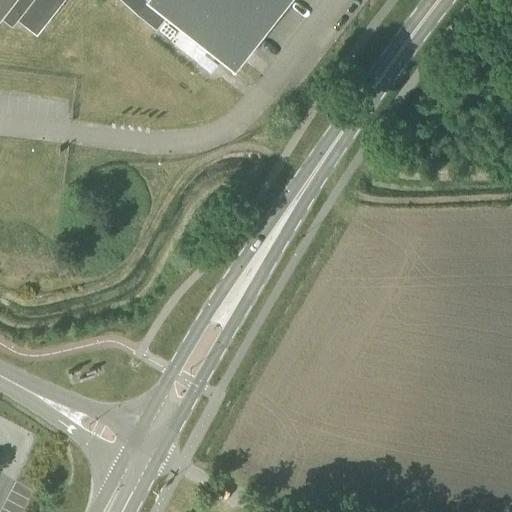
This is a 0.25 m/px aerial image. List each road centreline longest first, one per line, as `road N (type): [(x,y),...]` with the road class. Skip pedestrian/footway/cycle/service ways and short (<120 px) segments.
road 1 (secondary): [(144,454),(318,166),(440,0)]
road 2 (residential): [(0,377),(144,454)]
